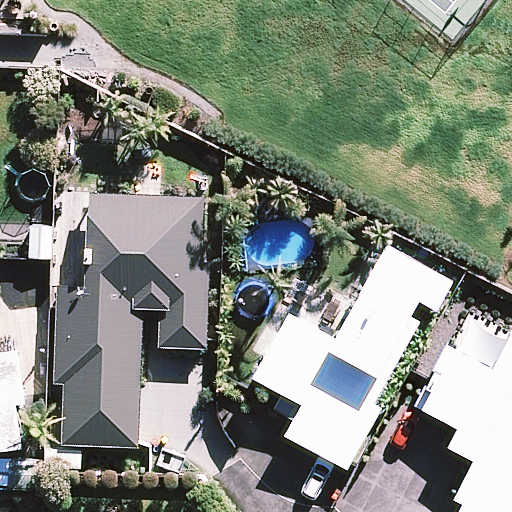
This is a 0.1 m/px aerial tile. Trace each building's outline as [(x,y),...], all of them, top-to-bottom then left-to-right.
[(137,116),(101,114),(99,144),(135,146),(137,116)] [(74,448),(150,451),(155,313),(171,313),(170,354),(214,356),(217,268),(209,268),(211,203),(103,199),(100,291),(71,290),(67,386),(77,387),(74,448)] [(55,204),(34,203),(30,257),(52,258),(55,204)] [(381,409),(427,329),(417,323),(426,308),(443,318),(460,289),(392,252),(340,344),(295,319),(257,385),(288,403),(281,415),(300,427),(292,442),(354,477),(389,414),(381,409)] [(0,455),(37,451),(31,407),(40,406),(32,354),(9,357),(4,323),(0,323),(0,455)] [(511,511),(511,350),(499,377),(451,352),(419,414),(463,437),(453,455),(479,468),(459,507),(467,511),(466,511),(511,511)] [(0,486),(42,488),(43,464),(0,462),(0,486)]
